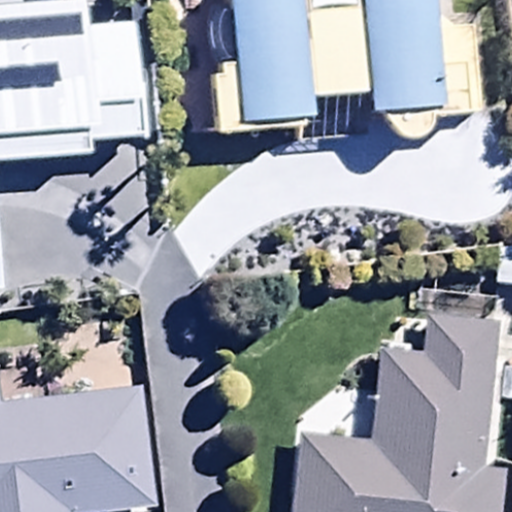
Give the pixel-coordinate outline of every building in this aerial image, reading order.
[(0,0),(0,184),(81,179),(79,157),(89,157),(80,20),(19,24),(17,0),(0,0)] [(250,0),(222,2),(227,81),(207,83),(212,155),(294,150),(293,142),(303,141),(302,120),(360,117),(361,138),(461,132),(458,78),(430,79),(424,0),(250,0)] [(157,96),(114,98),(116,161),(160,160),(157,96)] [(495,511),(498,484),(477,481),(492,334),(423,327),(419,369),(373,364),(364,455),(290,447),(283,511),(495,511)] [(0,511),(147,511),(136,402),(0,416),(0,511)]
